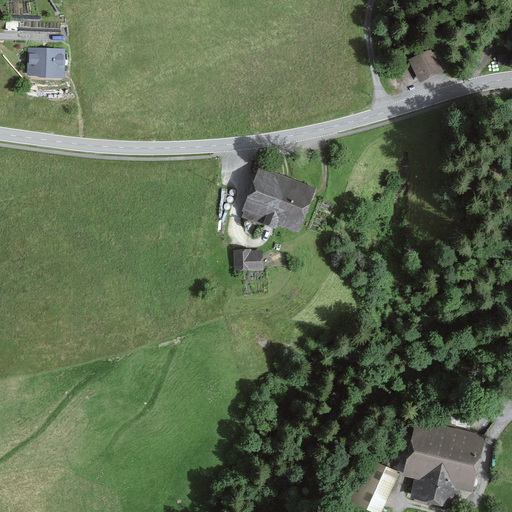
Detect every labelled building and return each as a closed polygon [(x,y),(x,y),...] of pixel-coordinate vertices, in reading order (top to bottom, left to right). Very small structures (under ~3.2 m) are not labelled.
[(68,25),(24,23),(24,29),(68,32),(68,25)] [(414,81),(436,71),(426,49),(404,59),(414,81)] [(38,80),(76,79),(76,51),(38,51),(38,80)] [(286,233),(305,188),(248,165),(229,210),(286,233)] [(242,253),(242,249),(220,249),(220,271),(252,271),(252,253),(242,253)] [(451,491),(465,494),(478,435),(408,420),(396,474),(412,478),(406,500),(447,509),(451,491)] [(345,503),(364,511),(373,511),(392,475),(365,462),(345,503)]
